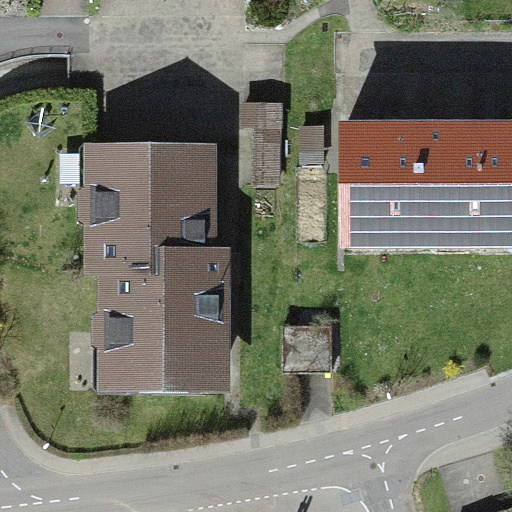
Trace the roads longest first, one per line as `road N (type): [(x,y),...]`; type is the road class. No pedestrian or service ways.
road 1 (unclassified): [(6,510),(169,490),(367,451)]
road 2 (residential): [(0,40),(232,41)]
road 3 (unclassified): [(367,451),(511,400)]
